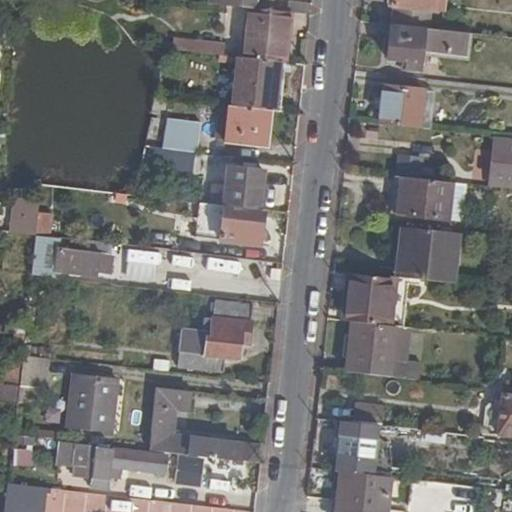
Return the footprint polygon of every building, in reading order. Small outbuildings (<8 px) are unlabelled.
[(392,26),(432,30),(433,18),(422,17),(423,12),(433,12),(434,7),(434,0),(393,0),(392,8),(394,8),(392,26)] [(290,13),(250,9),(243,61),(280,64),(284,65),(290,13)] [(423,40),(390,36),(387,62),(402,63),(401,71),(419,73),(423,40)] [(207,57),(208,45),(175,40),(173,53),(207,57)] [(208,45),(207,57),(224,58),(225,47),(208,45)] [(280,64),(243,61),(238,60),(232,108),(271,112),(280,113),(283,92),(277,91),(280,64)] [(384,89),(380,126),(420,131),(424,94),(384,89)] [(271,112),(232,108),(227,149),(266,152),(271,112)] [(147,144),(160,145),(163,119),(149,117),(147,144)] [(187,155),(194,156),(198,127),(165,123),(162,152),(169,153),(187,155)] [(511,141),(496,139),(491,176),(511,178),(511,141)] [(186,170),(187,155),(169,153),(167,169),(186,170)] [(224,209),(259,212),(263,173),(229,169),(224,209)] [(453,185),(395,178),(393,197),(400,198),(398,216),(448,222),(453,185)] [(392,215),(398,216),(400,198),(393,197),(392,215)] [(224,212),(224,209),(200,206),(196,242),(259,248),(263,217),(224,212)] [(44,215),(37,238),(50,240),(53,217),(44,215)] [(402,230),(396,279),(450,286),(455,235),(402,230)] [(50,240),(37,238),(31,278),(53,280),(54,273),(111,279),(113,258),(56,252),(58,240),(50,240)] [(118,262),(151,261),(150,249),(118,250),(118,262)] [(156,268),(190,269),(191,255),(157,253),(156,268)] [(197,256),(194,267),(216,272),(219,261),(197,256)] [(226,259),(224,272),(258,276),(260,263),(226,259)] [(251,307),(214,302),(212,318),(203,317),(201,332),(181,329),(176,368),(221,374),(224,357),(237,358),(239,345),(247,346),(251,307)] [(348,310),(347,322),(353,323),(358,323),(358,320),(358,311),(348,310)] [(353,323),(348,373),(388,378),(394,328),(394,324),(358,320),(358,323),(353,323)] [(2,346),(0,350),(0,361),(3,362),(15,363),(16,348),(2,346)] [(18,387),(17,401),(34,402),(35,389),(44,390),(48,360),(22,357),(21,363),(18,387)] [(1,385),(18,387),(21,363),(15,363),(3,362),(1,385)] [(113,437),(119,381),(77,376),(70,432),(113,437)] [(0,399),(17,401),(18,387),(1,385),(0,385),(0,399)] [(157,389),(151,436),(179,439),(182,412),(196,413),(198,394),(157,389)] [(498,436),(511,437),(511,396),(503,396),(498,436)] [(352,424),(372,426),(379,427),(381,409),(355,406),(352,424)] [(12,437),(24,438),(25,424),(14,423),(12,437)] [(344,423),(342,435),(371,438),(372,426),(352,424),(344,423)] [(333,473),(343,474),(370,477),(375,439),(371,438),(342,435),(338,434),(333,473)] [(151,436),(149,451),(178,454),(254,463),(256,447),(179,439),(151,436)] [(33,446),(33,439),(24,438),(12,437),(12,444),(33,446)] [(85,453),(85,448),(56,445),(54,466),(70,468),(70,477),(90,479),(89,491),(104,492),(111,485),(106,484),(108,469),(163,474),(165,456),(93,449),(93,454),(85,453)] [(343,474),(337,511),(388,511),(393,479),(370,477),(343,474)] [(39,511),(42,490),(7,486),(4,511),(39,511)] [(254,511),(255,511),(47,491),(45,511),(254,511)]
